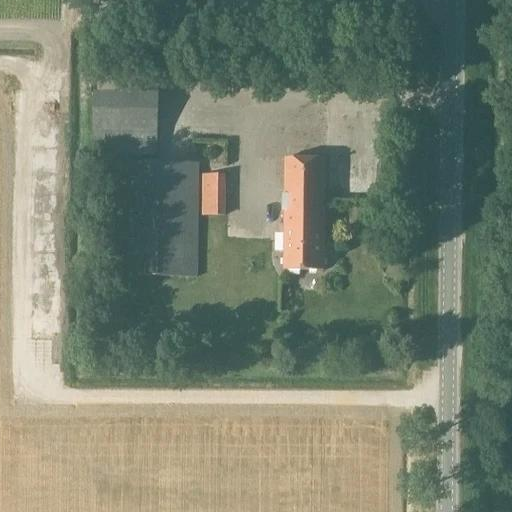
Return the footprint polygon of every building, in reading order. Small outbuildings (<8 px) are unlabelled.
[(181,23),(180,0),(120,0),(120,23),(181,23)] [(157,157),(158,93),(94,92),(92,156),(157,157)] [(323,271),(324,159),(284,159),(283,271),(323,271)] [(198,278),(199,163),(116,162),(114,277),(198,278)] [(223,217),(225,217),(226,175),(202,175),(201,216),(223,217)] [(229,295),(227,279),(206,281),(208,298),(229,295)]
